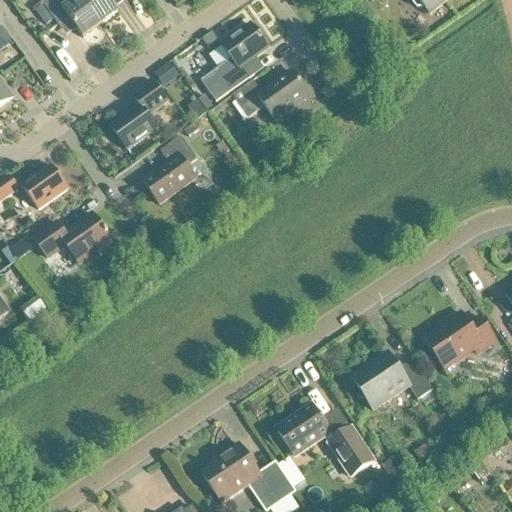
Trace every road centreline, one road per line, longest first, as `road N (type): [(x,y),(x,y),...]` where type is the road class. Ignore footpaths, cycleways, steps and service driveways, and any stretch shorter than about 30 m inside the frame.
road 1 (unclassified): [(56,511),(468,232),(511,219)]
road 2 (residential): [(0,157),(63,127),(188,36)]
